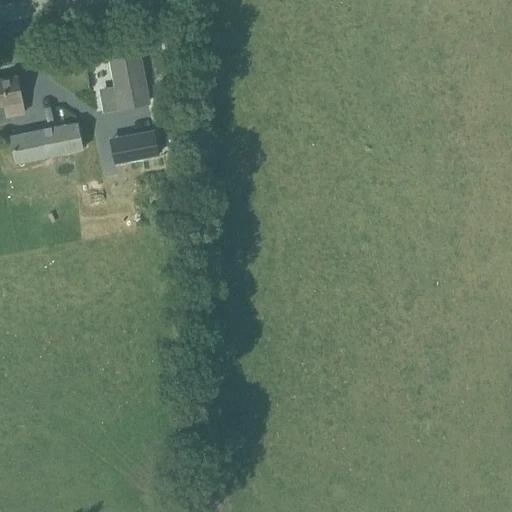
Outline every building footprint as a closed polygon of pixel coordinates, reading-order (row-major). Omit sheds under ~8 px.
[(119,86),(104,88),(107,105),(149,99),(142,53),(114,58),(119,86)] [(16,76),(0,79),(0,105),(5,105),(7,116),(24,113),(16,76)] [(157,102),(103,109),(106,129),(159,122),(157,102)] [(73,152),(83,150),(77,121),(10,135),(15,164),(55,156),(73,152)] [(156,127),(114,135),(117,154),(160,146),(156,127)]
